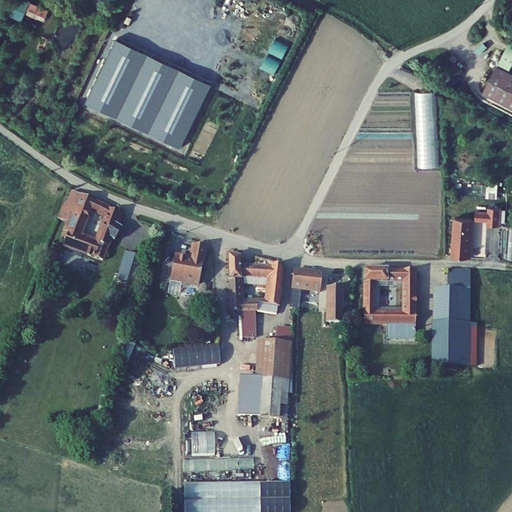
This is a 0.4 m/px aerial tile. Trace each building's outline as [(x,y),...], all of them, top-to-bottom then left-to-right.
[(50,5),(39,0),(30,0),(28,7),(45,15),(50,5)] [(511,32),(500,58),(511,63),(511,61),(511,32)] [(511,63),(500,58),(486,85),(511,97),(511,63)] [(436,91),(414,92),(418,168),(440,167),(436,91)] [(121,213),(110,208),(111,207),(82,196),(72,192),(67,205),(65,205),(58,219),(69,223),(63,238),(68,240),(65,247),(103,260),(111,239),(115,241),(118,235),(114,232),(117,225),(121,213)] [(488,202),(488,210),(500,211),(500,216),(511,216),(511,198),(501,198),(501,202),(488,202)] [(486,210),(467,208),(465,247),(483,248),(486,210)] [(122,228),(117,225),(114,232),(118,235),(122,228)] [(208,276),(215,239),(202,236),(199,251),(183,248),(179,270),(208,276)] [(151,249),(134,244),(125,271),(142,277),(151,249)] [(47,250),(44,259),(58,264),(61,255),(47,250)] [(274,305),(279,305),(285,265),(275,265),(275,262),(256,259),(256,265),(242,265),(242,258),(230,257),(231,314),(241,314),(241,338),(254,338),(254,310),(273,312),(274,305)] [(321,271),(292,268),(291,287),(319,289),(321,271)] [(391,272),(366,271),(365,310),(367,310),(366,327),(374,327),(389,327),(389,333),(389,336),(418,336),(418,315),(405,315),(379,314),(379,284),(391,285),(391,272)] [(399,272),(391,272),(391,285),(398,286),(399,272)] [(418,272),(399,272),(398,286),(406,286),(406,307),(418,306),(418,272)] [(470,366),(471,272),(451,272),(451,290),(433,290),(432,366),(470,366)] [(203,303),(206,282),(188,279),(185,300),(203,303)] [(353,280),(338,280),(338,315),(352,315),(353,280)] [(418,306),(406,307),(405,315),(418,315),(418,306)] [(301,335),(267,333),(265,370),(250,370),(247,408),(297,411),(298,386),(301,386),(302,371),(299,371),(301,335)] [(418,336),(389,336),(389,347),(417,347),(418,336)] [(120,359),(127,363),(135,344),(128,341),(120,359)] [(167,349),(167,365),(184,366),(184,349),(167,349)] [(256,456),(184,459),(184,471),(256,468),(256,456)] [(292,511),(292,482),(185,484),(185,511),(292,511)]
